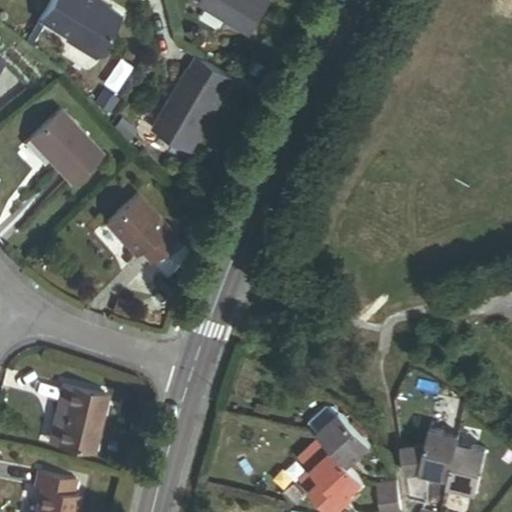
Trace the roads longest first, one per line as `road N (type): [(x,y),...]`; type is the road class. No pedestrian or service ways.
road 1 (tertiary): [(190,375),(265,178),(354,0)]
road 2 (residential): [(190,375),(30,313)]
road 3 (tertiary): [(153,511),(190,375)]
